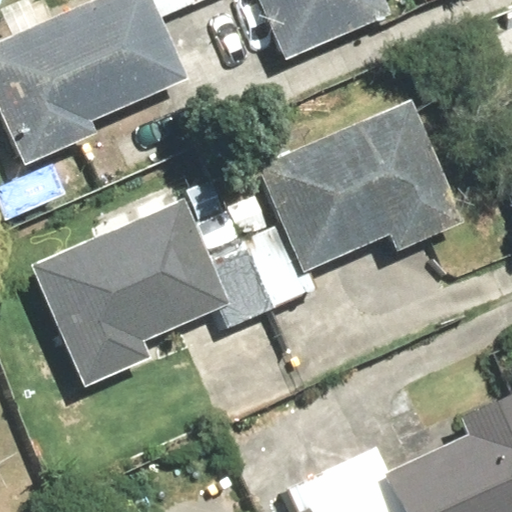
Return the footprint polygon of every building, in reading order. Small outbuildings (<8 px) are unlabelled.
[(174,88),(134,0),(97,0),(0,43),(0,152),(10,175),(82,143),(77,131),(174,88)] [(378,23),(367,0),(240,0),(272,71),(378,23)] [(399,107),(243,177),(289,278),(373,241),(383,262),(454,230),(399,107)] [(218,313),(170,205),(17,273),(71,396),(138,366),(131,352),(218,313)] [(366,482),(379,511),(511,511),(511,405),(508,398),(445,428),(451,442),(366,482)]
